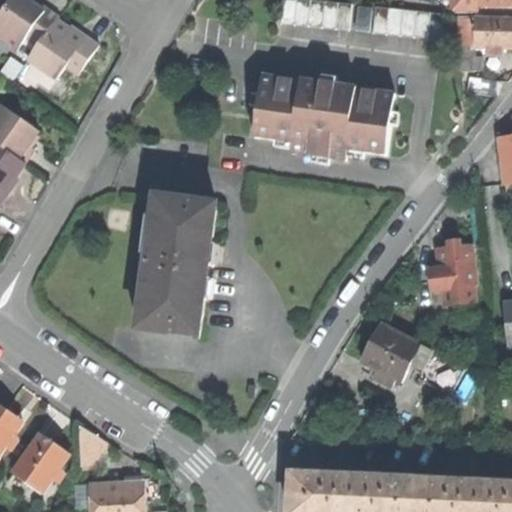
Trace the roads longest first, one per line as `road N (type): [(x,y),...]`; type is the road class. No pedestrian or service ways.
road 1 (residential): [(511,103),(353,303),(235,500)]
road 2 (residential): [(159,32),(0,306)]
road 3 (residential): [(0,328),(189,454),(235,500)]
